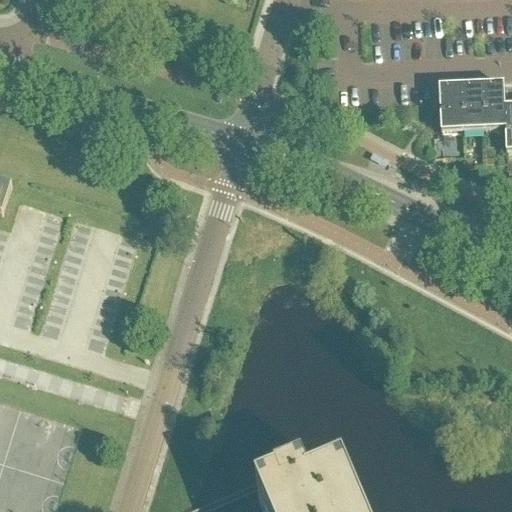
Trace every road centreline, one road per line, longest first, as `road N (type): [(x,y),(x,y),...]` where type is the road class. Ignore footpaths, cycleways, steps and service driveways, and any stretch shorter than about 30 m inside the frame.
road 1 (unclassified): [(242,143),(128,511)]
road 2 (secondary): [(511,266),(341,180),(242,143)]
road 3 (secondary): [(242,143),(11,73)]
road 4 (residential): [(287,0),(242,143)]
